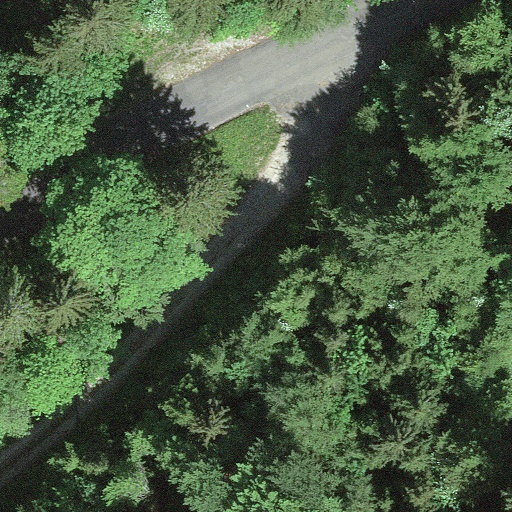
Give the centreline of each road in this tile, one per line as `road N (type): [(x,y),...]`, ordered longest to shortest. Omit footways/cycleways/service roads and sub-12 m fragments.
road 1 (track): [(0,466),(167,300),(294,150),(375,16)]
road 2 (tertiary): [(408,0),(0,213)]
